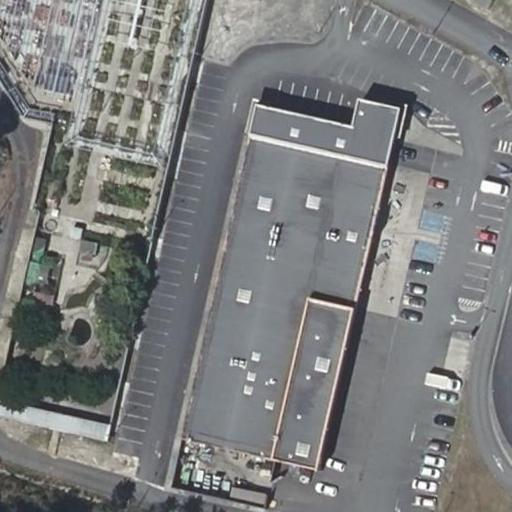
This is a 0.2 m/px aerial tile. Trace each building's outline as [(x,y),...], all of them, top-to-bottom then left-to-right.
[(0,0),(0,75),(25,116),(53,123),(28,230),(150,259),(207,0),(0,0)] [(184,439),(322,470),(377,232),(400,129),(404,110),(365,101),(359,127),(261,104),(184,439)] [(31,289),(28,301),(50,308),(54,297),(31,289)] [(139,457),(134,479),(166,487),(191,388),(172,384),(169,397),(142,390),(134,420),(123,417),(114,451),(139,457)] [(0,418),(104,440),(108,424),(0,401),(0,418)]
